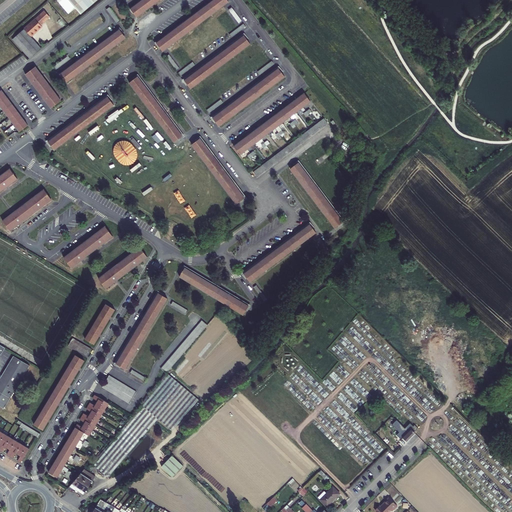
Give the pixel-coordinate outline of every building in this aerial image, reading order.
[(97,0),(62,0),(59,3),(68,13),(75,8),(80,15),(97,0)] [(142,0),(130,9),(133,13),(136,17),(157,2),(159,0),(142,0)] [(228,1),(227,0),(213,0),(156,43),(159,48),(162,52),(228,1)] [(120,21),(109,7),(106,9),(117,23),(120,21)] [(228,9),(239,24),(242,21),(231,7),(228,9)] [(50,17),(44,11),(39,16),(44,21),(50,17)] [(44,21),(39,16),(35,19),(40,25),(44,21)] [(42,27),(40,25),(35,19),(24,29),(31,36),(42,27)] [(243,23),(229,34),(231,37),(246,26),(243,23)] [(12,40),(29,58),(40,48),(24,30),(12,40)] [(119,30),(89,53),(60,74),(63,79),(66,83),(90,64),(116,45),(125,38),(123,34),(119,30)] [(250,44),(247,40),(244,35),(184,81),(187,85),(190,89),(250,44)] [(177,71),(180,69),(169,54),(166,57),(177,71)] [(68,56),(54,66),(56,69),(70,59),(68,56)] [(260,74),(274,64),(272,61),(258,71),(260,74)] [(180,76),(195,65),(193,62),(178,73),(180,76)] [(61,100),(35,67),(25,74),(50,108),(61,100)] [(285,77),(281,73),(278,68),(212,118),(216,122),(219,126),(285,77)] [(182,136),(138,76),(133,80),(129,83),(174,142),(178,139),(182,136)] [(6,97),(1,90),(0,90),(0,106),(3,111),(8,118),(13,125),(19,132),(28,125),(22,118),(17,111),(12,105),(6,97)] [(275,128),(310,101),(304,93),(269,120),(234,146),(240,155),(275,128)] [(114,105),(111,101),(108,97),(48,142),(51,146),(54,150),(114,105)] [(209,113),(223,102),(221,99),(207,110),(209,113)] [(291,151),(328,124),(324,118),(290,144),(253,172),(257,177),(291,151)] [(245,198),(200,138),(196,141),(192,145),(236,204),(240,201),(245,198)] [(343,222),(298,162),(294,166),(290,169),(335,229),(339,226),(343,222)] [(0,191),(18,179),(10,169),(0,176),(0,191)] [(10,231),(52,199),(44,189),(2,221),(10,231)] [(316,233),(313,229),(310,224),(244,274),(247,278),(250,282),(316,233)] [(71,268),(113,236),(105,226),(64,258),(71,268)] [(328,254),(330,252),(320,237),(317,240),(328,254)] [(106,288),(147,257),(140,247),(98,278),(106,288)] [(249,306),(185,268),(182,272),(179,276),(243,315),(246,310),(249,306)] [(264,301),(267,299),(256,285),(253,287),(264,301)] [(167,298),(163,296),(158,293),(116,364),(121,367),(125,369),(167,298)] [(188,310),(173,301),(171,304),(186,314),(188,310)] [(94,344),(114,309),(106,304),(85,339),(94,344)] [(161,369),(166,373),(207,325),(202,320),(161,369)] [(87,356),(91,349),(73,338),(68,345),(87,356)] [(43,430),(84,361),(75,355),(34,425),(43,430)] [(0,377),(0,405),(4,408),(29,365),(13,356),(0,377)] [(130,373),(145,382),(147,379),(132,369),(130,373)] [(142,405),(92,464),(107,478),(157,419),(172,431),(198,400),(167,373),(141,404),(142,405)] [(136,392),(109,375),(102,387),(129,403),(136,392)] [(89,436),(108,403),(94,395),(93,398),(98,401),(95,405),(90,403),(86,409),(91,412),(88,416),(83,413),(80,419),(85,422),(82,427),(77,424),(48,472),(57,477),(84,433),(89,436)] [(397,432),(403,426),(396,419),(390,425),(397,432)] [(21,423),(19,427),(36,437),(38,438),(40,434),(21,423)] [(406,441),(415,433),(413,431),(410,429),(413,426),(409,423),(404,428),(405,430),(400,435),(406,441)] [(29,449),(0,431),(0,450),(2,452),(5,447),(9,449),(7,454),(13,458),(16,453),(20,456),(17,461),(21,463),(29,449)] [(383,440),(393,450),(397,447),(386,437),(383,440)] [(183,466),(172,455),(162,465),(173,476),(183,466)] [(88,468),(93,473),(96,469),(91,465),(88,468)] [(83,495),(95,476),(84,469),(70,486),(83,495)] [(326,506),(340,493),(332,486),(326,493),(324,491),(317,497),(326,506)] [(264,504),(268,508),(277,501),(274,497),(264,504)] [(379,505),(375,509),(377,511),(388,511),(391,510),(391,511),(397,505),(388,497),(385,500),(380,506),(379,505)] [(99,511),(106,502),(100,499),(94,510),(90,507),(84,511),(99,511)] [(105,511),(110,505),(106,502),(99,511),(105,511)]
